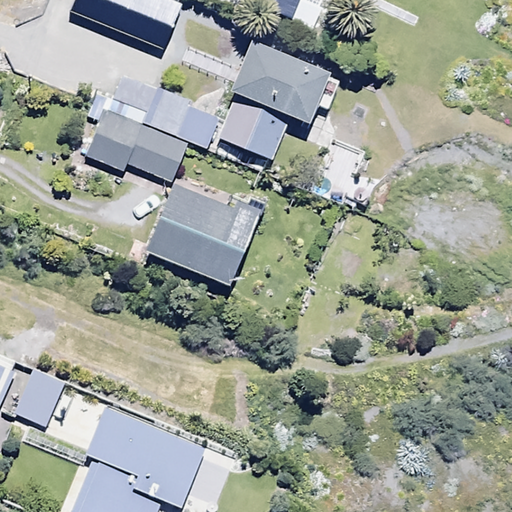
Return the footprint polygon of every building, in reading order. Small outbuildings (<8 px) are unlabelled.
[(239,0),(239,2),(316,29),(324,6),(309,0),(239,0)] [(334,74),(258,45),(222,139),(274,159),(291,115),(315,124),(334,74)] [(220,119),(122,77),(89,157),(121,170),(124,162),(172,183),(190,141),(207,149),(220,119)] [(356,196),(361,182),(355,179),(364,156),(337,146),(319,195),(346,205),(350,194),(356,196)] [(238,211),(181,187),(154,253),(235,286),(265,214),(241,204),(238,211)] [(0,395),(16,360),(0,352),(0,395)] [(66,386),(37,374),(20,416),(49,428),(66,386)] [(208,450),(110,410),(91,456),(98,459),(75,511),(160,511),(166,500),(185,508),(208,450)]
